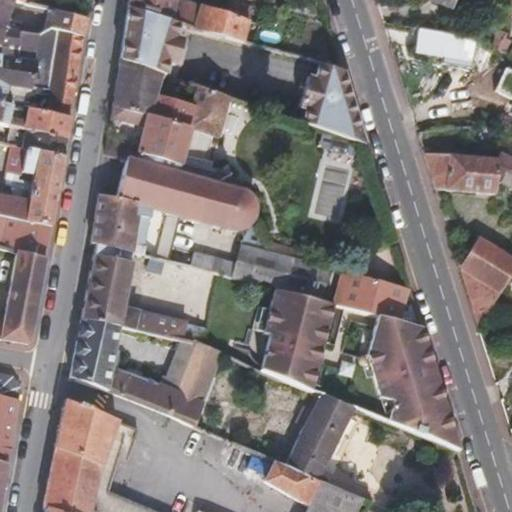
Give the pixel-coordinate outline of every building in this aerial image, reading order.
[(7,0),(0,0),(0,46),(17,50),(19,33),(4,29),(13,2),(7,0)] [(174,0),(127,0),(126,9),(171,23),(174,2),(174,0)] [(429,0),(452,8),(454,0),(429,0)] [(198,8),(174,2),(171,23),(178,25),(192,30),(198,8)] [(64,13),(76,15),(78,6),(66,4),(64,13)] [(249,21),(198,8),(192,30),(222,38),(243,43),(249,21)] [(167,65),(173,67),(180,39),(175,38),(178,25),(171,23),(126,9),(118,61),(161,75),(161,76),(164,77),(167,65)] [(87,18),(85,17),(76,15),(64,13),(56,11),(52,29),(84,37),(87,18)] [(46,112),(70,117),(82,47),(84,37),(52,29),(51,29),(40,35),(19,33),(17,50),(0,46),(0,103),(11,106),(27,109),(29,109),(32,88),(50,90),(46,112)] [(443,33),(417,29),(413,54),(443,59),(447,34),(443,33)] [(495,48),(505,53),(508,40),(510,35),(500,32),(495,48)] [(115,85),(112,108),(149,116),(150,114),(185,126),(192,105),(161,97),(162,92),(156,90),(161,76),(161,75),(118,61),(115,85)] [(314,77),(308,76),(298,110),(305,112),(301,124),(333,135),(352,141),(363,145),(351,103),(341,72),(318,64),(314,77)] [(196,87),(192,105),(185,126),(183,129),(188,131),(199,134),(212,137),(218,139),(229,99),(204,89),(196,87)] [(23,128),(24,121),(9,118),(11,106),(0,103),(0,124),(4,125),(10,126),(18,127),(23,128)] [(107,138),(104,155),(125,160),(208,183),(212,168),(203,166),(212,137),(199,134),(188,131),(183,129),(185,126),(150,114),(149,116),(112,108),(110,120),(140,128),(136,145),(107,138)] [(68,127),(70,117),(46,112),(29,109),(27,109),(24,121),(23,128),(66,137),(68,127)] [(10,126),(4,125),(3,134),(1,144),(7,145),(10,126)] [(18,127),(14,147),(63,158),(64,158),(67,137),(66,137),(23,128),(18,127)] [(34,172),(31,184),(17,181),(14,198),(18,199),(13,219),(50,227),(63,158),(14,147),(11,146),(6,169),(21,171),(22,169),(34,172)] [(495,159),(424,154),(430,174),(436,190),(495,195),(496,180),(511,187),(511,157),(499,152),(495,159)] [(116,194),(114,201),(151,211),(166,216),(178,219),(227,233),(231,234),(236,234),(240,234),(245,232),(249,229),(252,225),(255,221),(256,217),(256,212),(256,207),(254,202),(251,198),(247,195),(243,193),(233,190),(230,189),(224,188),(227,175),(228,173),(212,168),(208,183),(125,160),(116,194)] [(230,189),(233,190),(234,186),(232,176),(227,175),(224,188),(230,189)] [(0,216),(12,219),(13,219),(18,199),(14,198),(1,196),(0,195),(0,216)] [(97,197),(90,244),(94,245),(133,254),(142,256),(143,247),(134,245),(138,218),(149,221),(151,211),(114,201),(97,197)] [(12,219),(0,216),(0,247),(16,252),(44,259),(50,227),(13,219),(12,219)] [(166,216),(155,260),(163,262),(167,263),(178,219),(166,216)] [(511,257),(478,237),(459,265),(470,298),(479,328),(511,275),(511,257)] [(187,322),(122,308),(133,254),(94,245),(80,321),(119,328),(180,338),(184,339),(187,322)] [(187,268),(219,276),(273,290),(320,302),(329,269),(285,257),(239,245),(233,264),(191,251),(187,268)] [(0,340),(27,345),(44,259),(16,252),(5,315),(0,313),(0,340)] [(148,258),(145,269),(160,273),(163,262),(155,260),(148,258)] [(333,270),(324,303),(332,305),(338,307),(347,273),(333,270)] [(356,276),(347,273),(338,307),(382,318),(404,323),(410,291),(356,276)] [(315,393),(338,307),(332,305),(324,303),(320,302),(273,290),(268,310),(257,307),(251,331),(268,335),(259,369),(271,374),(277,377),(283,379),(310,390),(315,393)] [(370,359),(385,421),(459,451),(438,383),(422,329),(404,323),(382,318),(370,359)] [(80,321),(76,341),(115,349),(119,328),(80,321)] [(187,322),(184,339),(194,340),(205,346),(208,329),(209,326),(187,322)] [(180,338),(161,384),(202,402),(212,377),(184,365),(194,340),(184,339),(180,338)] [(212,377),(222,353),(205,346),(194,340),(184,365),(212,377)] [(76,341),(69,379),(108,393),(192,427),(202,402),(161,384),(112,363),(115,349),(76,341)] [(271,374),(266,385),(272,388),(277,377),(271,374)] [(0,503),(5,474),(7,463),(19,388),(12,378),(0,375),(0,503)] [(242,378),(238,388),(248,392),(252,381),(242,378)] [(304,425),(284,466),(318,480),(339,438),(349,420),(354,409),(319,394),(310,413),(304,425)] [(92,511),(98,491),(110,493),(119,460),(126,436),(130,437),(135,438),(138,430),(64,401),(53,449),(42,510),(44,511),(47,511),(92,511)] [(296,421),(304,425),(310,413),(303,408),(296,421)] [(349,420),(339,438),(347,442),(356,424),(349,420)] [(262,484),(309,507),(321,482),(318,480),(284,466),(271,461),(262,484)] [(306,511),(355,511),(361,500),(321,482),(309,507),(306,511)] [(152,511),(110,493),(98,491),(92,511),(152,511)]
